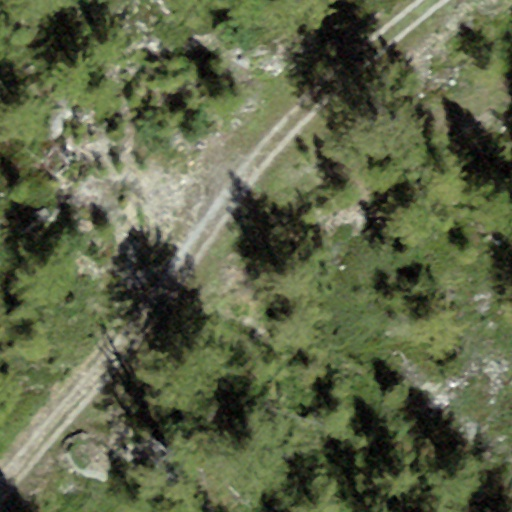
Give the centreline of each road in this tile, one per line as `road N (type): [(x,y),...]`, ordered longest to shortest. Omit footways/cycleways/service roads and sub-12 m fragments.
road 1 (track): [(0,486),(127,337),(272,144),(430,0)]
road 2 (track): [(227,202),(272,205),(443,107),(511,82)]
